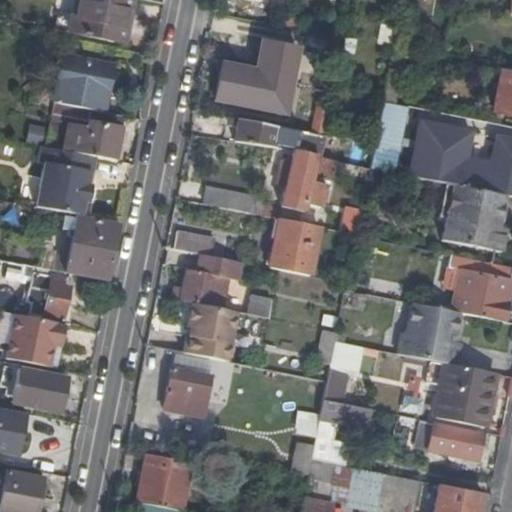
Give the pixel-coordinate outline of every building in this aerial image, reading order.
[(122,45),(131,0),(75,0),(72,21),(69,34),(122,45)] [(55,32),(69,34),(72,21),(58,18),(55,32)] [(288,27),(283,26),(241,18),(234,52),(262,57),(263,49),(245,46),(249,29),(274,34),(274,32),(287,34),(288,27)] [(393,48),(382,103),(395,106),(405,51),(393,48)] [(276,59),(262,57),(234,52),(228,84),(265,92),(268,75),(273,77),(276,59)] [(62,58),(53,104),(100,114),(110,67),(62,58)] [(290,63),(276,59),(273,77),(287,79),(290,63)] [(511,116),(511,72),(502,70),(494,113),(511,116)] [(112,162),(120,118),(100,114),(53,104),(51,104),(45,138),(43,148),(87,157),(112,162)] [(278,128),(230,119),(229,127),(236,129),(233,143),(274,149),(275,146),(296,150),(297,147),(317,151),(320,137),(278,128)] [(419,123),(408,178),(451,187),(507,198),(511,198),(511,140),(495,138),(490,165),(465,160),(471,133),(419,123)] [(43,148),(40,148),(37,164),(43,165),(34,207),(79,217),(82,203),(86,203),(89,188),(85,187),(88,173),(84,172),(87,157),(43,148)] [(333,155),(331,161),(295,152),(290,172),(283,170),(281,177),(288,179),(281,207),(303,212),(305,204),(321,208),(325,187),(310,183),(313,170),(329,174),(330,169),(345,172),(346,164),(338,163),(339,158),(333,155)] [(507,198),(451,187),(441,243),(499,254),(504,230),(501,229),(507,198)] [(207,189),(204,205),(233,211),(254,215),(255,207),(252,207),(252,203),(253,197),(207,189)] [(351,214),(346,233),(355,235),(359,216),(351,214)] [(40,253),(37,270),(63,275),(64,273),(105,281),(116,226),(75,218),(72,233),(68,232),(67,237),(71,238),(67,258),(40,253)] [(279,220),(270,270),(310,278),(319,228),(279,220)] [(172,302),(191,306),(192,306),(212,310),(217,284),(218,279),(235,282),(239,264),(200,256),(197,274),(188,272),(183,292),(175,291),(172,302)] [(511,275),(511,268),(451,257),(449,270),(462,272),(453,314),(459,315),(504,324),(511,286),(511,280),(511,281),(511,275)] [(45,303),(31,300),(28,317),(61,323),(70,282),(50,278),(45,303)] [(217,284),(212,310),(219,311),(224,285),(217,284)] [(449,292),(415,286),(412,301),(446,308),(449,292)] [(249,293),(243,313),(265,319),(271,299),(249,293)] [(186,337),(183,355),(186,355),(206,359),(227,363),(237,314),(231,313),(219,311),(212,310),(192,306),(191,306),(187,329),(190,330),(189,338),(186,337)] [(401,334),(397,355),(444,365),(457,368),(461,345),(453,344),(459,315),(453,314),(413,306),(407,329),(401,334)] [(13,317),(4,360),(47,369),(52,347),(59,348),(63,326),(13,317)] [(314,362),(329,365),(334,343),(336,334),(322,331),(320,345),(318,345),(314,362)] [(482,431),(494,374),(457,368),(444,365),(432,420),(482,431)] [(210,377),(170,370),(162,409),(203,417),(210,377)] [(18,391),(34,393),(32,407),(58,412),(65,380),(22,372),(18,391)] [(400,411),(421,414),(422,398),(402,396),(400,411)] [(322,402),(313,446),(322,447),(326,427),(323,427),(324,421),(362,428),(365,410),(322,402)] [(26,415),(0,410),(0,453),(17,457),(26,415)] [(26,415),(17,457),(25,458),(33,417),(26,415)] [(310,417),(298,415),(295,428),(307,430),(310,417)] [(479,446),(482,434),(432,424),(430,436),(426,435),(426,437),(418,435),(416,448),(423,450),(423,451),(476,462),(479,446)] [(297,445),(291,473),(307,477),(310,461),(312,447),(297,445)] [(313,446),(312,447),(310,461),(319,463),(322,447),(313,446)] [(136,503),(138,504),(177,511),(180,511),(190,465),(145,456),(136,503)] [(307,477),(300,511),(325,511),(335,466),(319,463),(310,461),(307,477)] [(415,511),(421,483),(362,471),(356,506),(373,510),(372,511),(415,511)] [(0,498),(0,511),(34,511),(41,481),(5,474),(0,498)] [(477,511),(481,495),(437,486),(431,511),(477,511)]
